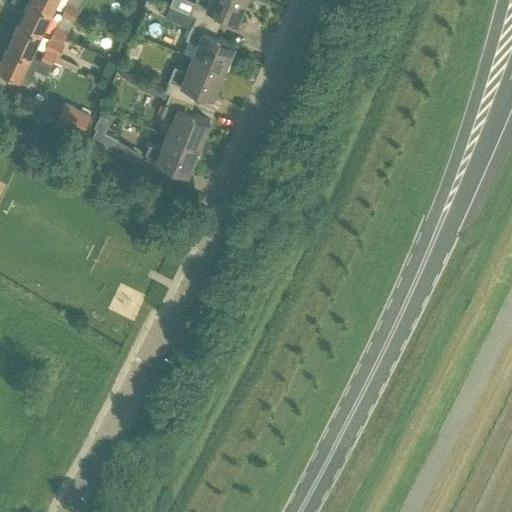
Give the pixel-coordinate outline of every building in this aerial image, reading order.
[(29,0),(19,22),(41,33),(52,11),(29,0)] [(29,0),(52,11),(56,0),(29,0)] [(172,0),(171,6),(195,16),(214,23),(218,13),(237,20),(245,0),(195,0),(194,3),(188,0),(172,0)] [(159,13),(165,15),(169,5),(163,3),(159,13)] [(61,15),(72,20),(77,10),(66,4),(61,15)] [(214,23),(195,16),(186,39),(197,44),(192,57),(224,71),(235,44),(215,35),(219,26),(214,23)] [(19,22),(8,44),(30,55),(41,33),(19,22)] [(56,26),(51,37),(62,42),(68,32),(56,26)] [(8,44),(0,61),(0,68),(20,78),(28,82),(34,70),(45,75),(50,64),(40,60),(40,59),(31,55),(30,55),(8,44)] [(54,60),(56,55),(45,50),(40,59),(52,65),(54,60)] [(165,90),(170,92),(188,99),(193,88),(213,97),(224,71),(192,57),(186,71),(174,67),(165,90)] [(88,71),(86,75),(94,80),(97,75),(88,71)] [(157,95),(167,99),(170,92),(165,90),(160,88),(157,95)] [(166,134),(199,147),(210,120),(190,112),(194,102),(188,99),(170,92),(160,116),(172,120),(166,134)] [(91,112),(66,100),(58,116),(84,128),(91,112)] [(91,137),(113,150),(119,140),(105,132),(114,116),(103,110),(93,128),(96,129),(91,137)] [(199,147),(166,134),(161,147),(149,142),(144,155),(188,174),(199,147)]
